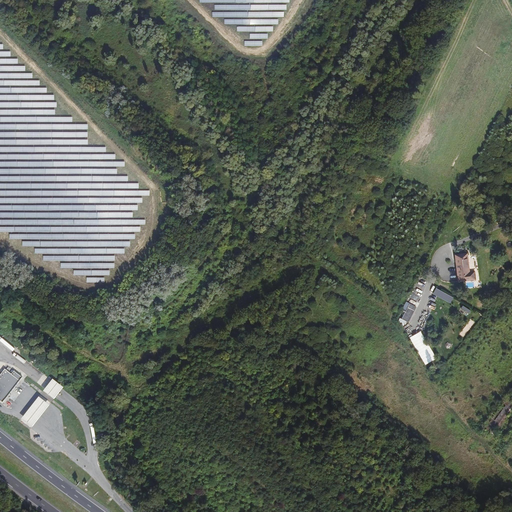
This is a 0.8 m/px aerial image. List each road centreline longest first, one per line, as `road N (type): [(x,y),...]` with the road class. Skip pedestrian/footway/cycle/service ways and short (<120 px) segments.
road 1 (track): [(288,243),(358,286),(511,471)]
road 2 (track): [(133,384),(263,486)]
road 3 (track): [(122,360),(112,366),(81,356),(0,300)]
road 4 (trunk): [(98,511),(0,436)]
